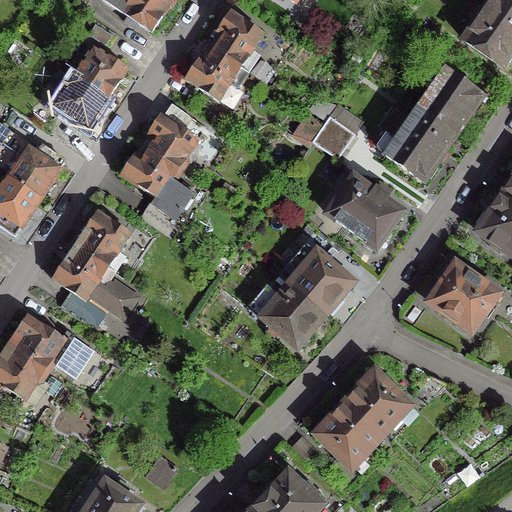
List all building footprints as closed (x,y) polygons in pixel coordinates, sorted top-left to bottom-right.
[(99,0),(99,1),(149,34),(165,11),(170,10),(174,4),(172,0),(99,0)] [(500,69),(511,51),(511,10),(496,0),(491,0),(462,42),(500,69)] [(511,0),(496,0),(511,10),(511,0)] [(249,54),(261,36),(228,15),(216,34),(222,38),(213,52),(246,74),(256,59),(249,54)] [(68,68),(75,73),(72,78),(105,101),(125,72),(91,49),(84,60),(77,55),(68,68)] [(235,90),(246,74),(213,52),(203,66),(197,62),(184,82),(216,103),(228,85),(235,90)] [(416,110),(454,136),(480,98),(443,72),(416,110)] [(72,78),(52,108),(86,130),(95,116),(100,114),(104,108),(103,104),(105,101),(72,78)] [(416,110),(383,158),(420,184),(454,136),(416,110)] [(170,125),(160,118),(145,140),(151,144),(146,152),(179,174),(185,165),(184,159),(203,130),(178,113),(170,125)] [(319,132),(344,149),(352,137),(328,119),(319,132)] [(319,132),(310,144),(335,161),(344,149),(319,132)] [(5,178),(39,201),(58,171),(57,171),(62,163),(40,147),(35,156),(7,137),(0,147),(0,162),(11,170),(5,178)] [(170,188),(179,174),(146,152),(141,160),(134,156),(120,178),(154,201),(141,221),(169,239),(179,224),(171,219),(185,198),(170,188)] [(500,198),(511,205),(511,169),(509,174),(511,181),(500,198)] [(0,229),(12,238),(18,229),(19,230),(39,201),(5,178),(0,185),(0,229)] [(325,217),(374,251),(399,214),(383,202),(386,198),(374,189),(371,193),(351,179),(325,217)] [(500,252),(501,251),(511,258),(511,205),(500,198),(489,215),(488,214),(481,215),(474,225),(476,231),(477,232),(476,234),(489,243),(488,244),(500,252)] [(82,234),(89,238),(79,252),(113,274),(123,259),(116,255),(128,236),(95,214),(82,234)] [(106,284),(113,274),(79,252),(70,266),(64,262),(51,281),(71,294),(60,311),(93,333),(109,309),(121,318),(134,299),(111,284),(110,286),(106,284)] [(347,288),(350,285),(315,255),(287,287),(323,317),(338,299),(341,302),(351,291),(347,288)] [(439,287),(427,304),(469,334),(496,296),(478,283),(479,283),(467,274),(466,275),(453,266),(452,268),(451,268),(443,269),(437,279),(438,286),(439,287)] [(307,335),(323,317),(287,287),(277,299),(265,289),(247,309),(295,349),(298,346),(301,349),(311,338),(307,335)] [(12,339),(18,344),(13,352),(47,375),(52,366),(74,381),(93,353),(65,335),(61,341),(26,318),(12,339)] [(1,355),(0,356),(0,386),(23,402),(34,385),(40,384),(47,375),(13,352),(8,360),(1,355)] [(399,419),(398,418),(407,408),(372,374),(370,376),(367,374),(355,386),(358,388),(343,405),(378,439),(388,429),(389,430),(399,419)] [(316,434),(314,436),(349,470),(359,460),(362,463),(372,452),(369,449),(378,439),(343,405),(328,421),(325,419),(314,431),(316,434)] [(300,438),(288,450),(301,462),(313,449),(304,440),(303,441),(300,438)] [(149,483),(161,491),(175,471),(163,462),(149,483)] [(314,511),(320,506),(313,499),(286,473),(249,511),(314,511)] [(140,511),(143,509),(103,482),(83,511),(140,511)]
